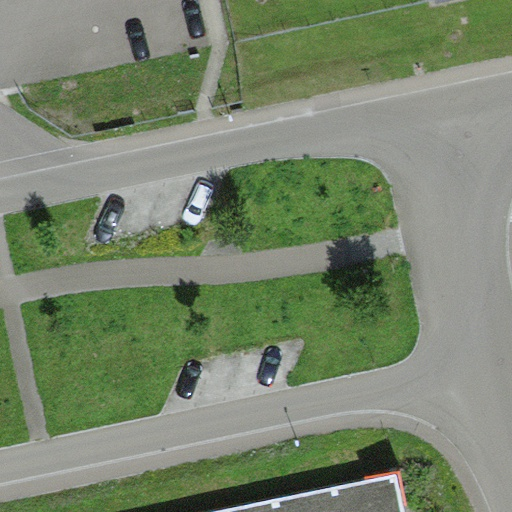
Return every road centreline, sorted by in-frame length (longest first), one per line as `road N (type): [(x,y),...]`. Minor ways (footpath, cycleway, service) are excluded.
road 1 (residential): [(0,465),(490,359)]
road 2 (residential): [(464,112),(315,125),(0,196)]
road 3 (residential): [(464,112),(464,223),(490,359)]
